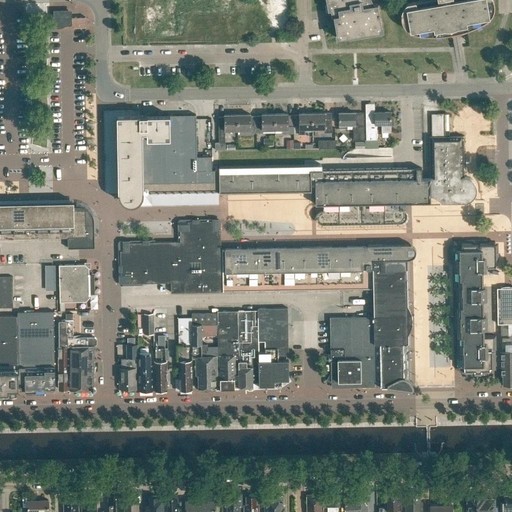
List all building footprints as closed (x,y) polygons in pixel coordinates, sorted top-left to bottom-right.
[(326,0),(328,10),(325,10),(326,18),(333,17),(337,38),(382,30),(378,3),(373,4),(370,0),(326,0)] [(427,0),(407,4),(404,7),(402,11),(401,16),(401,20),(403,25),(406,28),(410,31),(415,33),(420,34),(442,35),(451,34),(460,32),(476,26),(482,23),(487,20),(490,17),(493,14),(494,9),(494,5),(493,0),(427,0)] [(69,10),(62,10),(62,17),(54,18),(54,26),(55,28),(56,28),(60,28),(63,27),(65,26),(67,25),(71,25),(71,24),(72,24),(72,17),(69,17),(69,13),(69,10)] [(219,192),(219,190),(219,170),(212,170),(212,156),(197,157),(196,115),(140,116),(140,115),(132,116),(132,111),(104,111),(106,191),(114,191),(119,191),(118,193),(119,196),(119,198),(121,200),(122,202),(124,203),(126,204),(128,205),(131,205),(133,205),(136,204),(138,203),(140,202),(141,200),(142,198),(151,204),(214,203),(214,192),(219,192)] [(366,139),(377,139),(376,125),(381,125),(382,133),(391,133),(391,124),(391,112),(375,112),(375,113),(365,113),(366,139)] [(305,130),(312,130),(312,113),(300,114),(300,116),(293,116),(293,133),(294,138),(300,138),(299,133),(305,133),(305,130)] [(312,113),(312,130),(324,130),(324,132),(331,132),(331,115),(326,115),(326,113),(312,113)] [(363,113),(360,113),(338,113),(338,126),(353,125),(353,140),(364,140),(363,113)] [(438,138),(448,138),(448,113),(430,113),(430,136),(438,136),(438,138)] [(219,142),(215,143),(215,150),(225,150),(225,131),(237,131),(238,114),(225,115),(225,117),(219,117),(219,142)] [(238,114),(237,131),(250,130),(250,133),(256,133),(256,130),(256,116),(251,116),(251,114),(238,114)] [(256,130),(256,133),(262,133),(262,130),(275,130),(275,125),(275,114),(262,114),(262,116),(256,116),(256,130)] [(293,133),(293,116),(288,116),(288,114),(275,114),(275,125),(275,130),(282,130),(282,133),(293,133)] [(219,166),(219,170),(219,190),(311,189),(311,187),(315,187),(315,204),(322,204),(322,211),(319,211),(316,213),(315,216),(315,219),(316,222),(319,224),(322,224),(402,224),(404,223),(406,221),(407,218),(407,216),(406,213),(404,211),(401,211),(401,204),(413,204),(416,200),(420,197),(425,195),(430,196),(430,179),(422,179),(422,169),(416,169),(416,172),(407,173),(407,169),(393,169),(393,148),(359,149),(356,149),(354,149),(351,150),(349,151),(347,153),(346,154),(344,156),(342,159),(341,162),(340,165),(340,170),(322,170),(322,165),(219,166)] [(0,238),(68,237),(68,249),(95,248),(94,222),(94,219),(93,216),(91,214),(90,211),(87,210),(85,208),(82,207),(79,207),(74,207),(74,205),(0,206),(0,238)] [(152,242),(127,243),(127,245),(122,251),(119,251),(120,276),(122,276),(127,281),(127,284),(170,283),(171,293),(222,292),(221,248),(221,228),(218,228),(212,222),(212,221),(188,221),(188,223),(182,229),(179,229),(179,234),(180,242),(171,250),(158,250),(152,244),(152,242)] [(487,241),(465,241),(465,244),(454,245),(450,248),(450,261),(455,265),(455,288),(457,290),(458,290),(459,308),(457,308),(458,338),(459,338),(460,369),(464,373),(468,373),(468,376),(474,376),(474,373),(490,373),(490,371),(496,371),(495,337),(483,337),(482,268),(495,268),(495,263),(498,263),(498,248),(495,248),(495,244),(487,244),(487,241)] [(367,244),(367,246),(367,261),(373,261),(373,288),(373,317),(330,317),(330,357),(324,357),(324,361),(330,361),(331,375),(327,380),(336,385),(338,382),(344,385),(348,383),(359,383),(362,385),(368,382),(381,381),(381,388),(403,387),(403,381),(409,381),(407,244),(367,244)] [(367,246),(221,248),(222,292),(373,288),(373,261),(367,261),(367,246)] [(85,264),(59,265),(60,302),(86,301),(89,297),(89,268),(85,264)] [(0,394),(9,394),(9,392),(19,392),(19,386),(20,386),(19,313),(18,313),(18,316),(0,316),(0,308),(13,308),(13,277),(0,277),(0,394)] [(511,288),(507,288),(498,289),(498,298),(497,298),(497,317),(499,317),(499,320),(500,320),(501,371),(502,376),(503,376),(503,385),(511,385),(511,288)] [(259,381),(259,388),(279,387),(279,384),(283,382),(284,384),(288,381),(289,381),(288,362),(288,361),(278,362),(278,356),(288,356),(287,309),(257,309),(258,329),(258,342),(264,342),(264,353),(258,353),(259,381)] [(237,311),(239,388),(253,388),(252,383),(257,381),(259,381),(258,353),(258,342),(258,329),(256,329),(255,310),(237,311)] [(219,354),(220,389),(234,389),(235,389),(235,388),(239,388),(237,311),(217,311),(218,354),(219,354)] [(25,393),(46,393),(46,390),(56,390),(54,312),(19,313),(20,386),(25,385),(25,393)] [(191,314),(191,317),(178,318),(179,345),(177,345),(177,360),(179,360),(180,387),(180,388),(180,389),(181,390),(182,390),(192,390),(191,360),(193,360),(192,346),(198,346),(202,345),(202,325),(217,325),(217,313),(191,314)] [(59,346),(58,346),(59,390),(68,390),(91,390),(92,391),(95,389),(94,387),(94,372),(95,372),(94,361),(94,346),(97,344),(97,340),(94,338),(81,338),(81,335),(73,335),(72,314),(66,314),(66,321),(59,321),(59,346)] [(144,335),(153,335),(153,314),(144,314),(144,335)] [(137,344),(128,344),(128,359),(121,359),(121,369),(119,369),(120,389),(136,389),(136,369),(138,369),(137,344)] [(199,375),(199,389),(220,389),(220,376),(216,376),(216,346),(207,346),(207,345),(202,345),(198,346),(199,356),(195,356),(196,375),(199,375)] [(155,361),(154,361),(155,390),(165,390),(166,389),(167,388),(167,387),(166,361),(165,361),(165,348),(155,348),(155,361)] [(149,352),(140,353),(140,366),(139,366),(139,390),(153,390),(152,366),(149,366),(149,352)] [(400,511),(401,511),(400,490),(385,491),(386,507),(379,507),(378,511),(400,511)] [(419,493),(404,493),(404,511),(420,511),(420,502),(419,502),(419,493)] [(227,506),(227,511),(239,511),(240,506),(242,506),(242,494),(233,494),(233,495),(226,495),(226,506),(227,506)] [(320,511),(320,494),(307,495),(307,511),(320,511)] [(338,494),(323,494),(323,506),(328,506),(327,511),(334,511),(337,511),(337,506),(338,506),(338,494)] [(511,511),(511,494),(505,495),(505,502),(501,502),(501,511),(511,511)] [(96,511),(97,496),(82,496),(82,511),(96,511)] [(128,498),(127,498),(127,509),(126,509),(126,511),(138,511),(138,508),(136,508),(136,498),(134,498),(133,496),(129,496),(128,498)] [(274,497),(266,498),(266,506),(265,506),(264,511),(284,511),(284,507),(283,507),(282,496),(274,496),(274,497)] [(122,497),(109,497),(109,511),(123,511),(123,508),(122,508),(122,497)] [(163,511),(164,497),(149,497),(149,506),(147,506),(146,511),(163,511)] [(182,511),(183,507),(178,507),(177,497),(166,498),(166,511),(182,511)] [(244,505),(244,511),(258,511),(258,508),(256,508),(256,497),(246,497),(246,505),(244,505)] [(365,504),(363,502),(360,502),(360,498),(345,498),(345,511),(367,511),(368,506),(365,506),(365,504)] [(468,511),(493,511),(493,501),(485,501),(485,498),(468,498),(468,511)] [(39,511),(39,500),(27,501),(27,511),(39,511)] [(48,511),(48,500),(39,500),(39,511),(48,511)] [(78,511),(78,500),(64,500),(64,511),(78,511)] [(199,511),(199,500),(185,500),(184,511),(199,511)] [(215,511),(216,500),(199,500),(199,511),(215,511)]
